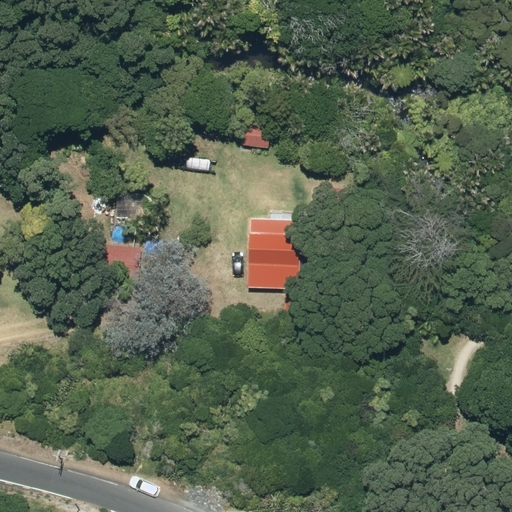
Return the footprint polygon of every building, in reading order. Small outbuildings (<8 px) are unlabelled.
[(239,145),(265,149),(268,127),(242,124),(239,145)] [(356,188),(312,185),(310,209),(354,212),(356,188)] [(245,218),(244,287),(292,287),(293,219),(245,218)] [(136,281),(138,246),(90,243),(88,278),(136,281)] [(282,295),(281,311),(297,311),(297,295),(282,295)]
